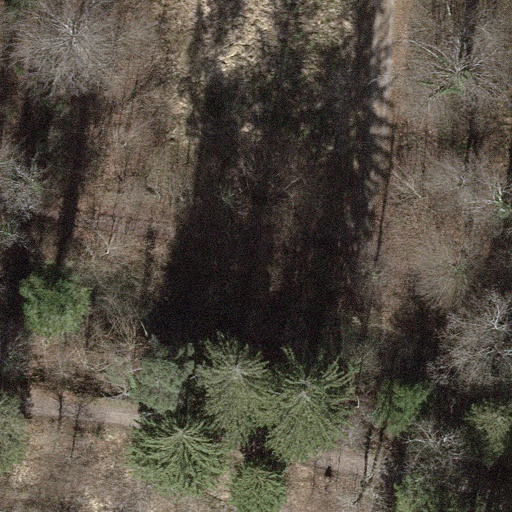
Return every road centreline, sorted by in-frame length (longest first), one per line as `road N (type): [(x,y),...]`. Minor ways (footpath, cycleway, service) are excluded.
road 1 (track): [(511,510),(302,451),(0,403)]
road 2 (track): [(381,0),(359,251)]
